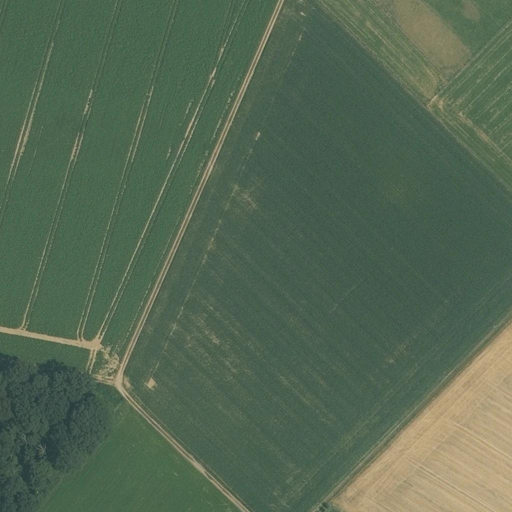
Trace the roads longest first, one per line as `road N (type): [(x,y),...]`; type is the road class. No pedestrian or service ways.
road 1 (track): [(116,385),(281,0)]
road 2 (track): [(511,329),(332,511)]
road 3 (track): [(243,511),(116,385)]
